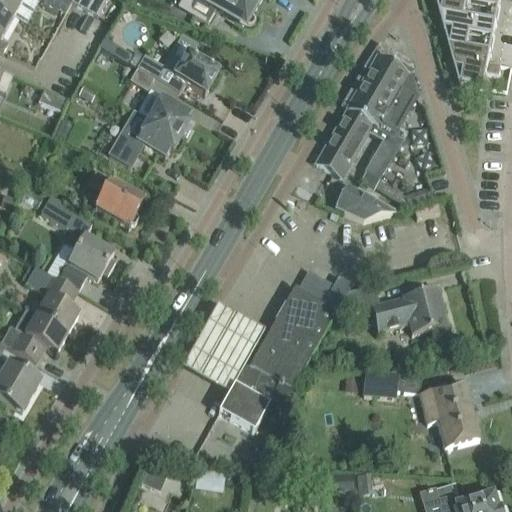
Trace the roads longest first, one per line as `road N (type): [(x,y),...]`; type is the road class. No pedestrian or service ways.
road 1 (secondary): [(68,511),(350,27)]
road 2 (residential): [(132,302),(11,511)]
